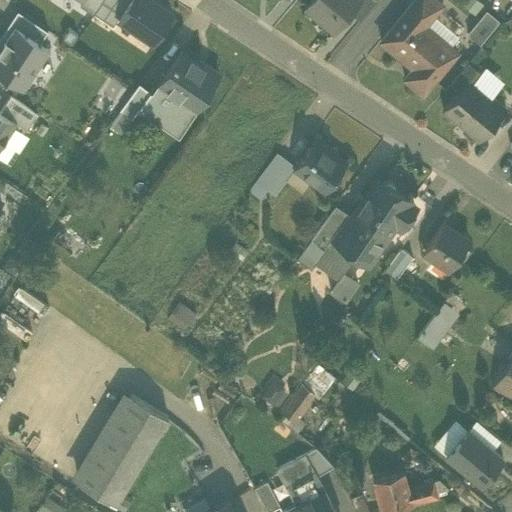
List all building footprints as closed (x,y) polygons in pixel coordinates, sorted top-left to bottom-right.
[(93,13),(101,0),(82,0),(80,4),(93,13)] [(101,0),(93,13),(113,26),(118,17),(129,0),(101,0)] [(171,14),(149,0),(129,0),(118,17),(153,41),(171,14)] [(310,0),(306,6),(334,29),(349,11),(349,10),(355,3),(354,2),(350,0),(310,0)] [(349,11),(359,19),(374,0),(355,0),(354,2),(355,3),(349,10),(349,11)] [(404,76),(422,91),(456,49),(424,22),(441,1),(439,0),(411,0),(380,39),(413,66),(404,76)] [(9,21),(13,24),(14,23),(39,40),(47,29),(17,9),(9,21)] [(468,31),(480,42),(498,20),(485,10),(468,31)] [(9,21),(0,35),(0,44),(13,24),(9,21)] [(39,40),(14,23),(13,24),(0,44),(0,72),(23,87),(49,47),(39,40)] [(180,97),(195,107),(218,72),(204,62),(202,64),(180,50),(162,77),(184,91),(180,97)] [(450,81),(459,89),(470,76),(472,78),(478,70),(467,61),(450,81)] [(184,91),(162,77),(160,75),(150,91),(138,107),(177,134),(195,107),(180,97),(184,91)] [(505,106),(472,78),(470,76),(459,89),(443,108),(478,138),(505,106)] [(120,108),(131,116),(138,107),(150,91),(139,82),(120,108)] [(236,103),(225,117),(260,143),(282,114),(247,88),(236,103)] [(10,93),(0,108),(0,110),(15,120),(26,127),(37,111),(10,93)] [(225,95),(203,123),(214,132),(225,117),(236,103),(225,95)] [(120,131),(131,116),(120,108),(109,123),(120,131)] [(0,110),(0,142),(15,120),(0,110)] [(310,177),(325,188),(346,161),(330,149),(329,151),(313,139),(295,164),(294,165),(310,177)] [(256,178),(266,186),(287,158),(276,151),(256,178)] [(295,164),(287,158),(266,186),(267,187),(274,192),(285,177),(294,165),(295,164)] [(294,165),(285,177),(301,189),(310,177),(294,165)] [(346,210),(330,234),(355,251),(364,257),(372,245),(378,244),(395,219),(401,223),(414,204),(408,200),(409,199),(395,189),(395,188),(394,181),(389,177),(382,179),(381,180),(376,177),(352,213),(347,209),(346,210)] [(260,197),(267,187),(266,186),(256,178),(248,188),(260,197)] [(296,255),(311,265),(314,260),(330,234),(346,210),(335,202),(296,255)] [(50,218),(63,227),(70,219),(56,209),(50,218)] [(424,248),(451,265),(469,239),(442,221),(424,248)] [(343,268),(355,251),(330,234),(314,260),(336,275),(338,276),(343,268)] [(384,266),(396,275),(412,254),(400,245),(384,266)] [(473,276),(494,290),(511,263),(511,262),(511,259),(493,247),(473,276)] [(511,263),(494,290),(485,303),(511,320),(511,263)] [(359,280),(343,268),(338,276),(336,275),(328,287),(346,299),(359,280)] [(179,299),(167,316),(184,328),(196,311),(179,299)] [(419,333),(434,344),(459,311),(444,299),(419,333)] [(60,326),(54,336),(101,365),(107,356),(60,326)] [(511,394),(511,351),(492,385),(508,394),(509,392),(511,394)] [(309,371),(301,382),(313,391),(318,395),(327,384),(309,371)] [(272,377),(261,393),(273,402),(274,400),(278,403),(287,390),(283,387),(285,385),(272,377)] [(307,399),(313,391),(301,382),(280,409),(295,420),(309,401),(307,399)] [(78,479),(131,392),(123,387),(70,474),(78,479)] [(78,479),(115,501),(168,414),(131,392),(78,479)] [(433,444),(446,454),(467,428),(454,418),(433,444)] [(476,419),(467,428),(492,449),(500,439),(476,419)] [(446,454),(481,483),(503,457),(492,449),(467,428),(446,454)] [(305,452),(316,474),(333,463),(316,445),(305,452)] [(278,467),(296,501),(323,487),(316,474),(305,452),(278,467)] [(373,478),(381,510),(412,502),(437,495),(433,479),(407,486),(403,470),(373,478)] [(279,503),(266,479),(253,485),(268,509),(279,503)] [(336,511),(323,487),(296,501),(281,509),(282,511),(336,511)] [(46,494),(34,511),(60,511),(64,505),(46,494)] [(356,498),(362,511),(373,511),(365,494),(356,498)] [(235,511),(227,499),(211,508),(214,511),(235,511)]
